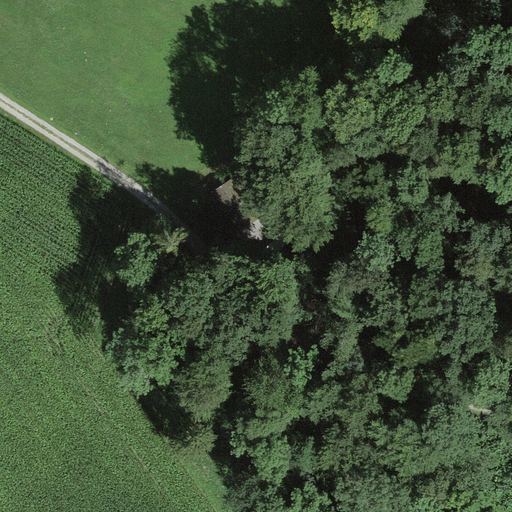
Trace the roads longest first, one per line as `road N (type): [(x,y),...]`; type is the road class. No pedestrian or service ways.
road 1 (track): [(0,103),(119,179),(346,365),(511,416)]
road 2 (track): [(174,229),(381,511)]
